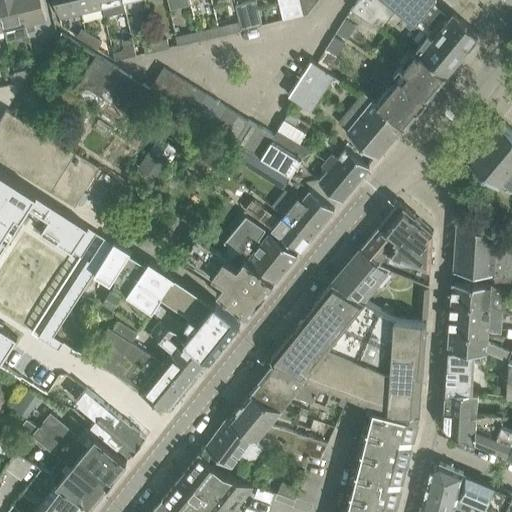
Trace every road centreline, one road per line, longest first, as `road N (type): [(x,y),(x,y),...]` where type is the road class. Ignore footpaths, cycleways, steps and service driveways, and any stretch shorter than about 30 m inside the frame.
road 1 (tertiary): [(114,511),(342,227),(396,176)]
road 2 (residential): [(396,176),(444,213),(425,438)]
road 3 (tertiary): [(396,176),(483,81)]
